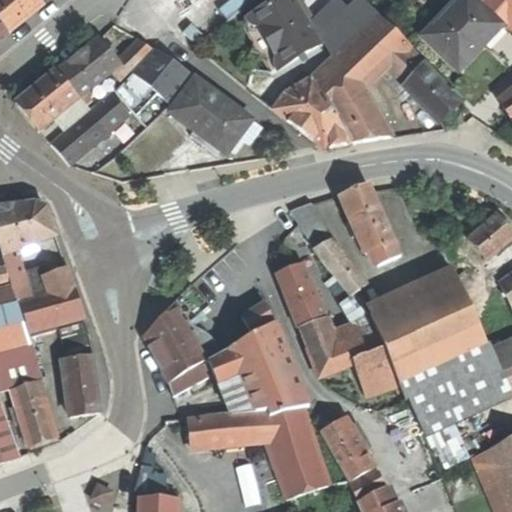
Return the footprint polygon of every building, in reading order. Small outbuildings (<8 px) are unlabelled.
[(0,0),(0,24),(9,35),(24,23),(44,7),(38,1),(37,0),(0,0)] [(298,0),(260,0),(238,18),(265,62),(297,49),(289,34),(269,0),(296,0),(309,20),(310,19),(298,0)] [(269,0),(289,34),(309,20),(296,0),(269,0)] [(474,0),(462,0),(423,37),(456,73),(480,50),(502,29),(474,0)] [(511,18),(511,0),(478,0),(504,28),(510,21),(511,18)] [(312,78),(312,79),(333,114),(360,89),(384,67),(405,46),(407,44),(378,16),(312,78)] [(309,20),(289,34),(297,49),(312,75),(333,56),(310,19),(309,20)] [(0,25),(0,44),(10,38),(0,25)] [(76,59),(57,74),(77,99),(109,74),(117,67),(116,65),(97,42),(76,59)] [(152,50),(139,42),(116,65),(117,67),(109,74),(120,83),(152,50)] [(405,46),(384,67),(403,87),(423,65),(405,46)] [(154,51),(133,74),(150,89),(158,97),(168,106),(191,78),(154,51)] [(470,107),(477,100),(431,57),(425,65),(470,107)] [(423,65),(403,87),(440,124),(460,103),(423,65)] [(55,72),(15,104),(28,119),(39,132),(77,99),(57,74),(55,72)] [(285,96),(273,112),(324,149),(352,145),(333,114),(312,79),(285,96)] [(261,128),(195,80),(169,115),(194,133),(191,138),(198,144),(203,148),(208,143),(226,156),(234,145),(240,138),(249,144),(261,128)] [(360,89),(333,114),(352,145),(389,139),(379,121),(360,89)] [(61,136),(50,145),(69,167),(98,142),(128,117),(112,97),(62,137),(61,136)] [(168,106),(158,97),(154,102),(164,111),(168,106)] [(511,97),(502,105),(511,120),(511,119),(511,97)] [(350,197),(340,201),(365,255),(369,253),(393,243),(372,193),(360,195),(350,197)] [(43,206),(0,208),(0,253),(0,256),(10,253),(55,238),(43,206)] [(312,206),(290,212),(312,251),(330,239),(312,206)] [(497,217),(467,243),(484,264),(511,240),(511,232),(506,227),(497,217)] [(330,239),(312,251),(316,258),(319,260),(349,297),(350,298),(359,290),(330,239)] [(393,243),(369,253),(374,265),(397,254),(393,243)] [(10,253),(0,256),(9,289),(15,303),(19,302),(29,299),(18,258),(12,260),(10,253)] [(0,256),(0,255),(0,291),(9,289),(0,256)] [(511,260),(492,275),(497,283),(511,272),(511,260)] [(290,272),(276,278),(297,332),(299,331),(318,324),(322,322),(300,268),(290,272)] [(67,269),(44,277),(49,294),(74,287),(67,269)] [(511,275),(499,285),(511,310),(511,275)] [(455,279),(369,317),(375,330),(393,374),(398,387),(402,385),(453,363),(488,349),(455,279)] [(29,299),(19,302),(31,334),(85,319),(74,287),(49,294),(29,299)] [(190,288),(172,307),(184,327),(206,308),(190,288)] [(0,343),(23,338),(27,338),(15,303),(9,289),(0,291),(0,343)] [(349,297),(341,307),(354,338),(375,330),(350,298),(349,297)] [(266,305),(243,319),(252,337),(274,325),(266,305)] [(172,307),(142,339),(156,363),(168,385),(205,362),(184,327),(172,307)] [(83,322),(58,329),(65,356),(90,349),(83,322)] [(318,324),(299,331),(307,351),(326,343),(318,324)] [(275,328),(209,364),(229,417),(268,413),(269,415),(270,420),(308,408),(275,328)] [(343,344),(352,366),(360,386),(393,374),(375,330),(354,338),(343,344)] [(307,351),(305,351),(319,379),(352,366),(343,344),(329,349),(326,343),(307,351)] [(511,343),(490,354),(501,379),(511,373),(511,343)] [(453,363),(402,385),(424,438),(510,400),(501,379),(490,354),(488,349),(453,363)] [(92,360),(62,362),(69,418),(85,416),(97,414),(100,414),(92,360)] [(206,365),(167,387),(172,401),(208,382),(204,375),(209,372),(206,365)] [(393,374),(360,386),(366,400),(398,388),(398,387),(393,374)] [(38,385),(12,392),(30,448),(40,445),(56,440),(38,385)] [(271,422),(261,425),(266,442),(287,503),(331,486),(305,411),(271,422)] [(269,415),(207,420),(209,447),(266,442),(261,425),(271,422),(270,420),(269,415)] [(207,418),(187,420),(188,434),(189,449),(209,447),(207,420),(207,418)] [(344,421),(322,435),(350,484),(372,472),(344,421)] [(511,440),(491,452),(492,454),(511,500),(511,440)] [(511,511),(511,500),(492,454),(473,465),(494,511),(511,511)] [(151,468),(141,468),(134,493),(163,495),(164,477),(150,476),(151,468)] [(350,484),(349,485),(357,503),(384,491),(372,472),(350,484)] [(394,511),(384,491),(357,503),(361,511),(394,511)] [(178,511),(179,502),(139,500),(138,511),(178,511)]
